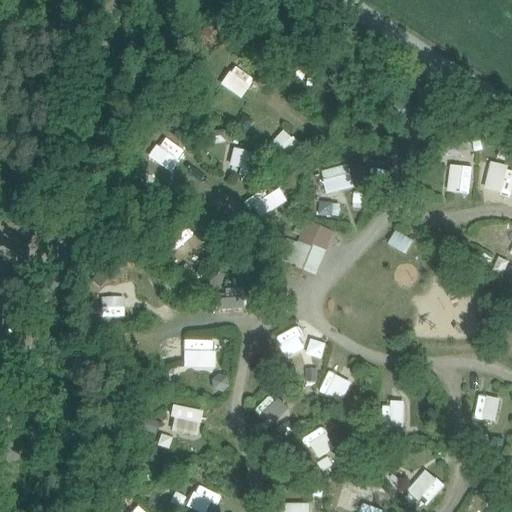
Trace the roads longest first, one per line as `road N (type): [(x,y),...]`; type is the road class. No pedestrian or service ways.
road 1 (unclassified): [(1,511),(119,0)]
road 2 (unclassified): [(511,107),(344,0)]
